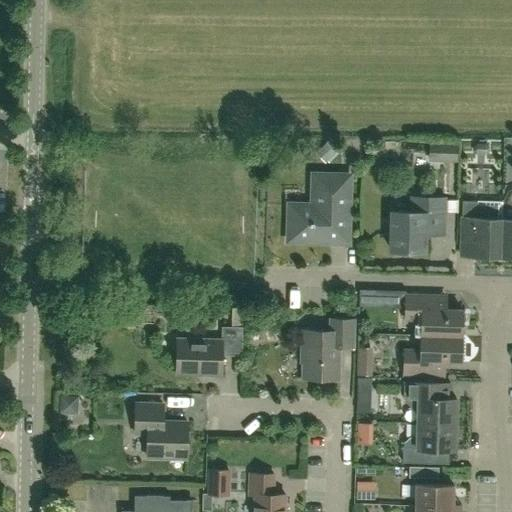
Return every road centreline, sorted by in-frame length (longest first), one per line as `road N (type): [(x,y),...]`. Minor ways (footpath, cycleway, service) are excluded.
road 1 (unknown): [(38,37),(150,38),(205,14),(511,15)]
road 2 (residential): [(30,511),(37,118)]
road 3 (residential): [(508,511),(497,432),(501,288)]
road 4 (residential): [(501,288),(279,280)]
road 5 (residential): [(338,511),(341,407),(232,407)]
